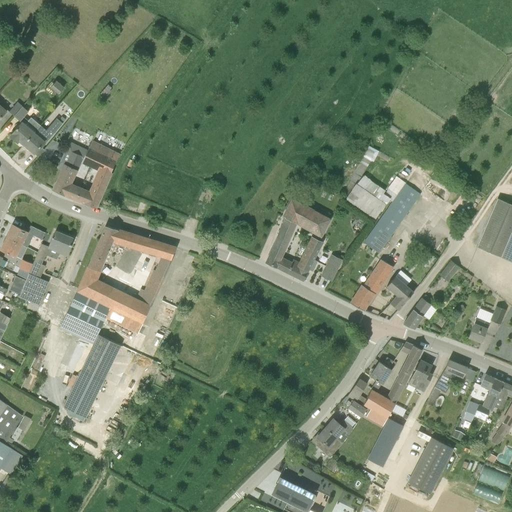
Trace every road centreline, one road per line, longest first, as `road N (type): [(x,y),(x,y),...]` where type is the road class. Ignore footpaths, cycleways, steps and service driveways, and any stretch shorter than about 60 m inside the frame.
road 1 (residential): [(388,330),(182,238),(67,207),(13,178)]
road 2 (unclassified): [(217,511),(388,330)]
road 3 (track): [(388,330),(511,164)]
road 4 (residential): [(511,378),(388,330)]
